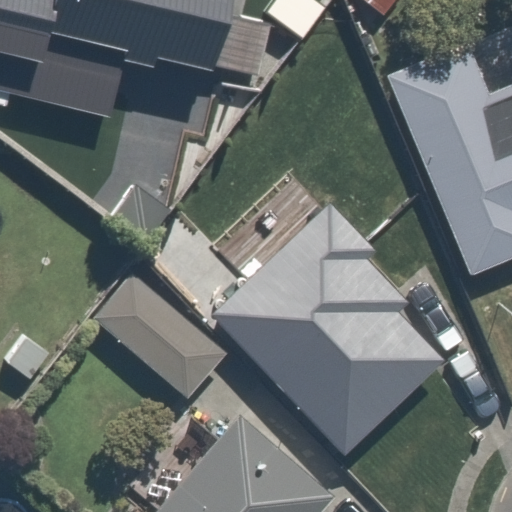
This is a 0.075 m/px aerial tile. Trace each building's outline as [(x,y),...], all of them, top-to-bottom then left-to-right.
[(0,0),(0,47),(36,56),(43,30),(200,69),(217,0),(0,0)] [(511,70),(470,85),(446,28),(371,60),(458,266),(511,243),(511,70)] [(319,133),(266,71),(215,115),(269,177),(319,133)] [(449,333),(318,196),(200,309),(331,445),(449,333)] [(224,353),(122,260),(75,312),(177,405),(224,353)] [(305,511),(313,503),(216,418),(133,511),(305,511)]
